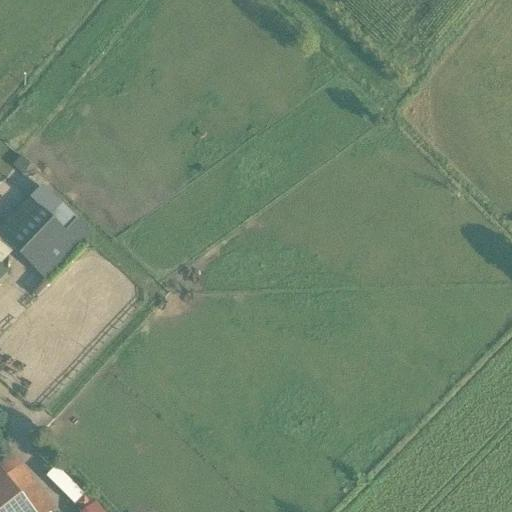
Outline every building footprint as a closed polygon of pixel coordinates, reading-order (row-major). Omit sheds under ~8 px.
[(30,202),(0,233),(0,238),(29,267),(61,232),(30,202)] [(0,463),(0,470),(32,511),(55,511),(11,454),(0,463)] [(48,462),(39,471),(51,483),(60,475),(48,462)] [(32,511),(0,470),(0,511),(32,511)] [(60,475),(51,483),(74,507),(83,498),(60,475)] [(84,501),(78,507),(82,511),(84,511),(90,507),(84,501)]
